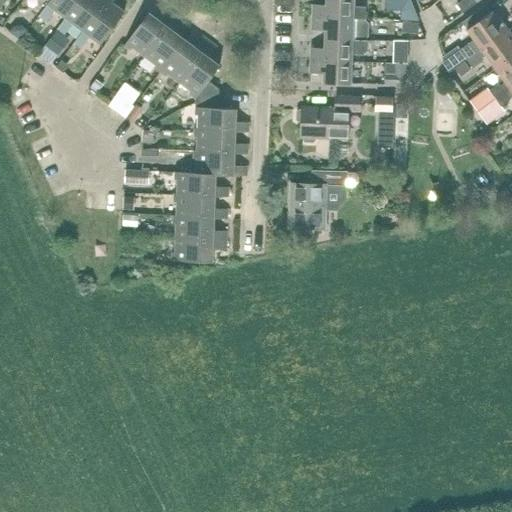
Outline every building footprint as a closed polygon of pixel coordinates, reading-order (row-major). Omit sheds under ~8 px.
[(65,18),(77,0),(52,0),(50,3),(49,2),(38,16),(46,22),(55,11),(65,18)] [(82,32),(104,0),(77,0),(65,18),(56,30),(63,35),(72,24),(82,32)] [(104,0),(82,32),(73,43),(80,49),(89,37),(100,45),(124,13),(112,3),(113,1),(111,0),(104,0)] [(353,6),(353,0),(326,0),(326,5),(312,4),(312,17),(364,18),(365,7),(353,6)] [(401,22),(419,22),(410,0),(400,0),(399,22),(401,22)] [(428,0),(434,17),(452,10),(448,0),(428,0)] [(462,12),(478,0),(460,0),(456,3),(462,12)] [(466,61),(508,30),(499,17),(497,19),(491,12),(489,14),(483,7),(462,23),(467,30),(466,30),(475,42),(460,53),(456,48),(441,59),(444,70),(447,75),(455,69),(466,61)] [(144,57),(174,16),(166,10),(159,21),(148,13),(124,46),(130,50),(132,48),(144,57)] [(159,72),(184,40),(174,32),(182,21),(174,16),(144,57),(156,66),(154,68),(159,72)] [(364,19),(364,18),(312,17),(311,29),(325,30),(324,39),(352,40),(365,40),(367,37),(368,24),(364,19)] [(416,35),(418,24),(401,22),(400,33),(416,35)] [(12,26),(8,32),(18,39),(25,29),(19,25),(12,26)] [(495,69),(511,56),(511,35),(508,30),(466,61),(472,68),(487,58),(495,69)] [(0,45),(8,53),(14,46),(0,32),(0,45)] [(51,36),(44,45),(56,55),(63,46),(51,36)] [(179,83),(209,42),(202,36),(194,47),(184,40),(159,72),(165,77),(167,74),(179,83)] [(352,40),(324,39),(324,48),(310,48),(310,60),(351,62),(351,55),(362,56),(368,50),(368,40),(352,40)] [(403,64),(407,64),(407,41),(393,41),(393,63),(403,64)] [(217,89),(208,82),(219,66),(209,58),(217,47),(209,42),(179,83),(191,92),(189,94),(195,99),(217,89)] [(495,99),(511,86),(511,56),(495,69),(503,81),(489,91),(495,99)] [(310,60),(309,73),(314,73),(323,74),(322,84),(350,85),(351,63),(351,62),(310,60)] [(67,66),(60,61),(55,67),(62,72),(67,66)] [(466,61),(455,69),(461,77),(472,68),(466,61)] [(402,85),(403,64),(393,63),(392,75),(383,74),(383,85),(402,85)] [(95,79),(87,90),(95,95),(103,84),(95,79)] [(511,86),(495,99),(501,107),(511,98),(511,86)] [(486,88),(469,101),(477,112),(495,99),(489,91),(486,88)] [(236,109),(217,108),(217,89),(195,99),(195,115),(198,116),(197,130),(235,132),(248,133),(248,123),(235,122),(236,109)] [(392,113),(392,97),(375,97),(374,112),(379,112),(392,113)] [(359,110),(359,99),(335,98),(335,109),(302,108),(301,111),(299,111),(296,112),(296,120),(298,122),(301,122),(300,137),(303,137),(303,140),(304,142),(313,143),(314,140),(314,138),(347,139),(348,110),(359,110)] [(504,112),(501,107),(495,99),(477,112),(486,125),(504,112)] [(133,123),(142,110),(134,105),(125,118),(133,123)] [(235,132),(197,130),(194,130),(194,137),(197,137),(196,152),(234,153),(234,154),(247,154),(248,145),(234,144),(235,132)] [(153,132),(141,131),(142,132),(142,144),(152,144),(153,132)] [(378,136),(378,146),(392,147),(392,137),(378,136)] [(142,161),(156,162),(156,150),(142,149),(142,161)] [(196,152),(193,151),(193,159),(196,159),(195,173),(195,174),(215,175),(246,176),(247,166),(233,166),(234,154),(234,153),(196,152)] [(124,170),(123,183),(148,185),(149,171),(124,170)] [(346,173),(346,172),(311,171),(310,184),(290,184),(288,229),(324,230),(325,185),(346,186),(357,186),(358,173),(346,173)] [(195,174),(195,173),(174,173),(174,180),(177,180),(176,195),(214,197),(227,197),(228,188),(215,187),(215,175),(195,174)] [(214,197),(176,195),(174,194),(173,202),(176,202),(176,216),(176,217),(213,218),(213,219),(227,219),(227,210),(214,209),(214,197)] [(123,197),(123,210),(132,211),(132,198),(123,197)] [(135,216),(122,215),(122,227),(135,228),(135,216)] [(213,231),(213,219),(213,218),(176,217),(176,216),(173,216),(173,224),(175,224),(175,239),(226,241),(226,231),(213,231)] [(225,250),(226,241),(175,239),(174,254),(171,254),(171,261),(212,263),(212,250),(225,250)]
